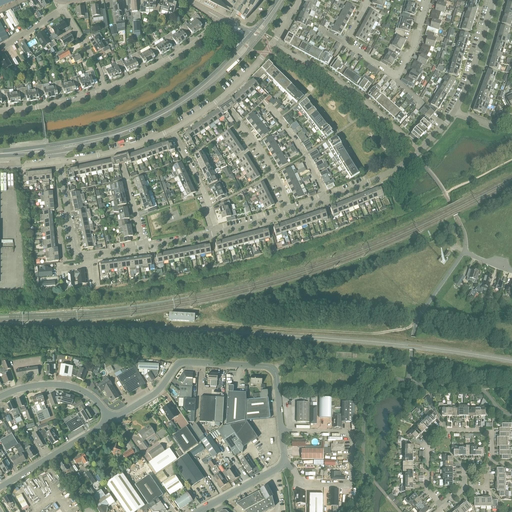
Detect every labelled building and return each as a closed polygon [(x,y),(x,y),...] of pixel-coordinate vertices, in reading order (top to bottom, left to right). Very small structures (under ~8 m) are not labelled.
[(46,0),(37,5),(40,10),(42,8),(43,8),(49,4),(49,3),(49,1),(48,1),(46,0)] [(145,10),(149,10),(149,0),(143,0),(143,6),(140,6),(140,13),(145,13),(145,10)] [(149,0),(149,10),(153,10),(153,13),(157,13),(159,6),(155,6),(155,0),(149,0)] [(159,6),(157,13),(161,14),(162,11),(170,11),(173,0),(166,0),(166,1),(164,1),(163,7),(159,6),(159,5),(159,6)] [(173,0),(170,11),(174,12),(173,14),(181,16),(183,9),(177,7),(178,3),(177,2),(177,1),(173,0)] [(237,0),(232,10),(234,11),(237,13),(235,16),(238,17),(238,16),(241,19),(244,22),(247,18),(250,15),(252,11),(255,7),(258,4),(260,0),(237,0)] [(377,5),(376,8),(383,10),(386,2),(380,0),(373,0),(373,4),(377,5)] [(412,0),(406,0),(406,1),(408,2),(407,8),(416,10),(417,5),(413,3),(412,3),(413,0),(412,0)] [(444,0),(435,0),(435,1),(438,2),(436,6),(445,9),(447,4),(444,3),(444,0)] [(315,9),(316,7),(306,3),(304,8),(315,13),(316,11),(315,9)] [(342,5),(341,7),(353,13),(356,7),(347,3),(345,6),(342,5)] [(469,5),(468,8),(477,11),(478,6),(468,3),(467,3),(466,4),(469,5)] [(98,10),(98,9),(98,5),(91,6),(93,17),(94,17),(96,18),(97,18),(103,17),(102,10),(99,10),(98,10)] [(444,13),(445,9),(436,6),(435,10),(433,9),(431,14),(440,16),(441,12),(444,13)] [(83,7),(76,8),(77,17),(84,17),(84,20),(88,20),(87,14),(84,14),(83,7)] [(341,14),(350,19),(353,13),(341,7),(340,8),(343,10),(341,14)] [(414,16),(416,10),(407,8),(404,7),(402,15),(409,17),(410,14),(414,16)] [(313,18),(315,13),(304,8),(301,13),(313,18)] [(371,10),(368,15),(380,22),(381,20),(378,18),(380,14),(371,10)] [(312,20),(313,18),(301,13),(299,18),(307,21),(308,18),(312,20)] [(475,16),(467,14),(464,13),(463,18),(474,21),(475,16)] [(191,23),(197,31),(201,29),(200,28),(202,27),(198,22),(201,20),(196,14),(192,18),(194,20),(191,23)] [(336,16),(335,18),(347,24),(350,19),(341,14),(339,17),(336,16)] [(443,17),(440,16),(431,14),(430,18),(433,19),(431,23),(440,26),(443,17)] [(368,15),(365,21),(374,26),(376,22),(379,23),(380,22),(368,15)] [(400,24),(411,27),(413,21),(408,20),(409,17),(402,15),(400,15),(399,18),(401,18),(400,24)] [(307,21),(299,18),(297,23),(301,24),(304,26),(307,27),(308,25),(309,25),(311,23),(307,21)] [(337,21),(335,24),(344,29),(347,24),(335,18),(334,20),(337,21)] [(461,24),(472,27),(474,21),(463,18),(461,24)] [(62,21),(51,28),(55,35),(56,34),(58,37),(63,34),(61,31),(66,28),(65,26),(66,26),(66,25),(65,24),(64,23),(64,22),(63,23),(62,21)] [(374,26),(365,21),(362,26),(374,33),(375,31),(372,29),(374,26)] [(301,24),(297,23),(295,22),(288,34),(289,34),(288,36),(293,39),(295,37),(300,27),(301,24)] [(186,23),(182,25),(186,31),(188,29),(192,34),(193,33),(194,34),(197,31),(191,23),(187,25),(186,23)] [(439,30),(440,26),(431,23),(430,27),(428,27),(426,31),(435,34),(436,29),(439,30)] [(344,29),(335,24),(333,29),(330,27),(329,29),(340,35),(344,29)] [(409,32),(411,27),(400,24),(398,29),(396,28),(395,31),(396,32),(404,35),(405,31),(409,32)] [(460,29),(462,29),(471,32),(472,27),(461,24),(460,29)] [(186,31),(182,25),(179,27),(181,30),(176,33),(182,42),(186,40),(185,39),(186,38),(183,33),(186,31)] [(362,26),(359,31),(368,36),(370,33),(373,35),(374,33),(362,26)] [(368,36),(359,31),(356,38),(367,44),(368,42),(365,40),(368,36)] [(434,38),(435,34),(426,31),(425,36),(428,36),(426,40),(435,43),(437,39),(434,38)] [(48,39),(46,36),(43,32),(41,33),(41,32),(37,34),(38,35),(36,37),(40,43),(39,43),(43,48),(50,43),(48,39)] [(402,38),(404,35),(396,32),(395,34),(398,36),(395,41),(403,45),(406,40),(402,38)] [(90,42),(93,47),(101,43),(99,40),(102,38),(99,33),(94,36),(96,39),(90,42)] [(167,35),(170,42),(173,40),(176,45),(178,44),(178,45),(182,42),(176,33),(172,35),(171,33),(167,35)] [(60,39),(64,46),(73,40),(70,34),(60,39)] [(163,41),(160,43),(166,52),(170,50),(169,49),(171,48),(168,43),(170,42),(167,35),(161,39),(163,41)] [(288,36),(286,39),(285,43),(290,45),(293,39),(288,36)] [(304,36),(302,40),(299,39),(295,48),(299,51),(306,38),(304,36)] [(28,39),(35,49),(38,47),(32,37),(28,39)] [(295,37),(293,39),(290,45),(295,48),(299,39),(295,37)] [(467,45),(468,40),(460,38),(457,37),(457,39),(459,40),(458,43),(467,45)] [(309,39),(307,38),(306,38),(299,51),(304,53),(309,44),(307,43),(309,39)] [(423,44),(421,48),(430,52),(430,51),(433,52),(435,43),(426,40),(425,45),(423,44)] [(401,50),(403,45),(395,41),(392,46),(390,45),(389,47),(394,50),(395,51),(397,48),(401,50)] [(19,45),(24,54),(28,52),(23,43),(19,45)] [(104,48),(101,43),(93,47),(96,53),(102,50),(104,52),(109,49),(107,46),(104,48)] [(151,45),(154,51),(157,50),(160,55),(162,54),(162,55),(166,52),(160,43),(155,46),(154,44),(151,45)] [(309,56),(314,47),(309,44),(304,53),(309,56)] [(150,49),(144,52),(150,62),(154,60),(153,59),(155,58),(152,53),(154,51),(151,45),(148,47),(150,49)] [(314,47),(309,56),(314,58),(318,50),(314,47)] [(395,51),(394,50),(389,47),(387,50),(389,51),(387,56),(395,61),(398,56),(394,53),(395,51)] [(503,53),(504,49),(495,47),(494,52),(504,55),(505,53),(503,53)] [(430,52),(421,48),(419,52),(421,54),(419,58),(428,62),(430,58),(427,56),(430,52)] [(318,61),(323,52),(318,50),(314,58),(318,61)] [(68,51),(58,56),(60,60),(70,54),(68,51)] [(139,51),(135,54),(138,60),(141,59),(144,64),(145,63),(146,64),(150,62),(144,52),(141,54),(139,51)] [(324,51),(323,52),(318,61),(323,63),(328,55),(329,52),(327,51),(325,51),(324,51)] [(9,55),(16,66),(19,64),(12,53),(9,55)] [(80,54),(79,55),(78,53),(71,57),(75,63),(81,59),(82,58),(80,54)] [(132,59),(128,60),(133,70),(137,68),(136,67),(138,67),(135,61),(138,60),(135,54),(130,56),(132,59)] [(328,55),(323,63),(328,66),(333,57),(328,55)] [(11,66),(5,56),(3,57),(2,56),(0,57),(0,64),(4,71),(11,66)] [(392,66),(395,61),(387,56),(385,59),(383,58),(380,62),(383,64),(384,61),(392,66)] [(330,67),(334,70),(340,62),(338,61),(339,59),(337,57),(330,67)] [(415,60),(413,64),(420,68),(423,65),(425,66),(428,62),(419,58),(417,61),(415,60)] [(121,60),(119,61),(121,68),(124,67),(127,72),(128,71),(129,72),(133,70),(128,60),(123,63),(121,60)] [(118,69),(121,68),(119,61),(110,65),(111,68),(115,78),(120,76),(119,75),(121,75),(118,69)] [(256,83),(264,75),(272,66),(268,62),(261,69),(261,68),(251,78),(253,80),(256,83)] [(344,65),(340,62),(334,70),(339,74),(344,65)] [(413,69),(411,73),(419,78),(421,74),(418,72),(420,68),(413,64),(410,68),(413,69)] [(343,77),(349,69),(344,65),(339,74),(343,77)] [(276,70),(272,66),(264,75),(266,77),(267,75),(269,77),(276,70)] [(115,78),(111,68),(106,70),(105,67),(101,68),(104,75),(107,74),(109,79),(111,79),(111,80),(115,78)] [(459,72),(447,68),(447,70),(450,71),(449,74),(457,77),(459,72)] [(353,72),(349,69),(343,77),(348,80),(353,72)] [(273,81),(280,73),(276,70),(269,77),(273,81)] [(489,70),(487,75),(495,78),(497,73),(489,70)] [(88,76),(85,77),(88,88),(92,87),(92,86),(94,85),(92,79),(96,78),(93,71),(88,73),(88,76)] [(352,83),(358,75),(353,72),(348,80),(352,83)] [(284,77),(280,73),(273,81),(277,84),(284,77)] [(422,80),(419,78),(411,73),(408,77),(406,76),(404,80),(412,84),(414,80),(420,84),(422,80)] [(362,78),(358,75),(352,83),(356,86),(362,78)] [(493,83),(495,78),(487,75),(485,80),(493,83)] [(74,78),(77,84),(80,83),(82,89),(83,88),(84,89),(88,88),(85,77),(79,79),(78,76),(74,78)] [(448,76),(445,81),(453,86),(456,81),(448,76)] [(288,81),(284,77),(277,84),(281,88),(288,81)] [(74,85),(77,84),(74,78),(70,79),(71,82),(67,83),(70,93),(74,92),(74,91),(76,91),(74,85)] [(367,81),(362,78),(356,86),(361,89),(367,81)] [(253,80),(248,84),(254,90),(259,86),(256,83),(253,80)] [(450,90),(453,86),(445,81),(442,80),(439,84),(442,86),(450,90)] [(491,88),(493,83),(485,80),(483,85),(491,88)] [(70,93),(67,83),(61,84),(60,81),(57,82),(59,89),(62,88),(64,94),(65,93),(65,94),(70,93)] [(292,85),(288,81),(281,88),(285,92),(292,85)] [(371,84),(367,81),(361,89),(366,93),(371,84)] [(55,86),(49,87),(51,98),(56,97),(56,96),(57,95),(56,89),(59,89),(57,82),(54,83),(55,86)] [(248,84),(244,88),(250,94),(254,90),(248,84)] [(43,85),(39,86),(40,93),(41,93),(44,92),(45,98),(47,98),(47,99),(51,98),(49,87),(43,88),(43,85)] [(296,89),(292,85),(285,92),(289,96),(296,89)] [(368,95),(373,99),(379,92),(379,91),(381,89),(378,87),(376,85),(368,95)] [(489,93),(491,88),(483,85),(481,90),(489,93)] [(35,90),(31,90),(33,101),(37,100),(37,99),(39,99),(38,93),(40,93),(39,86),(35,87),(35,90)] [(435,88),(437,89),(447,95),(450,90),(442,86),(440,89),(439,88),(437,86),(435,88)] [(22,89),(23,96),(26,95),(27,101),(28,101),(28,102),(33,101),(31,90),(27,91),(27,88),(22,89)] [(244,88),(240,91),(246,98),(250,94),(244,88)] [(17,92),(13,93),(14,104),(19,103),(19,102),(20,102),(20,96),(23,96),(22,89),(17,89),(17,92)] [(299,93),(296,89),(289,96),(286,98),(290,102),(292,100),(299,93)] [(444,100),(447,95),(437,89),(434,94),(437,95),(444,100)] [(9,90),(5,90),(4,98),(7,97),(8,103),(10,103),(10,104),(14,104),(13,93),(9,93),(9,90)] [(488,97),(489,93),(481,90),(479,95),(489,99),(490,97),(488,97)] [(240,91),(236,95),(242,102),(246,98),(240,91)] [(381,94),(379,92),(373,99),(376,102),(385,93),(383,91),(381,94)] [(303,96),(299,93),(292,100),(296,104),(303,96)] [(376,102),(380,106),(387,98),(384,96),(386,94),(385,93),(376,102)] [(231,98),(239,107),(238,106),(242,102),(236,95),(232,99),(231,98)] [(437,95),(434,100),(441,105),(444,100),(437,95)] [(489,101),(489,99),(479,95),(477,100),(486,103),(487,100),(489,101)] [(226,102),(224,103),(229,110),(232,108),(234,111),(239,107),(231,98),(226,102)] [(391,102),(387,98),(380,106),(384,109),(391,102)] [(299,112),(302,109),(310,103),(306,99),(293,109),(294,111),(297,109),(299,112)] [(433,106),(438,109),(439,109),(441,105),(434,100),(431,105),(433,106)] [(484,109),(486,103),(477,100),(475,105),(484,109)] [(388,113),(395,106),(391,102),(384,109),(388,113)] [(222,105),(217,108),(224,118),(229,115),(227,112),(229,110),(224,103),(222,105)] [(313,107),(310,103),(302,109),(299,112),(302,116),(303,115),(313,107)] [(487,110),(484,109),(475,105),(473,111),(485,115),(487,110)] [(399,109),(395,106),(388,113),(392,117),(399,109)] [(316,112),(313,107),(303,115),(306,120),(309,118),(308,118),(316,112)] [(218,110),(213,113),(218,120),(223,117),(224,118),(217,108),(217,109),(218,110)] [(403,113),(399,109),(392,117),(396,120),(403,113)] [(245,119),(249,124),(259,115),(258,114),(256,116),(253,112),(245,119)] [(308,118),(309,118),(310,120),(308,122),(310,124),(320,116),(316,112),(308,118)] [(213,113),(209,116),(214,123),(218,120),(213,113)] [(407,117),(403,113),(396,120),(400,124),(407,117)] [(261,117),(259,115),(249,124),(253,129),(261,122),(258,119),(261,117)] [(209,116),(204,119),(209,127),(214,123),(209,116)] [(323,120),(320,116),(310,124),(313,128),(323,120)] [(433,124),(429,120),(426,117),(422,121),(430,128),(433,124)] [(204,119),(199,123),(204,130),(209,127),(204,119)] [(326,125),(323,120),(313,128),(316,132),(319,131),(326,125)] [(430,128),(422,121),(419,125),(426,132),(430,128)] [(253,129),(257,133),(267,125),(266,123),(263,126),(261,122),(253,129)] [(199,123),(195,126),(200,133),(204,130),(199,123)] [(417,127),(415,130),(423,136),(426,132),(419,125),(419,126),(416,124),(415,125),(417,127)] [(269,127),(267,125),(257,133),(261,139),(269,132),(266,129),(269,127)] [(319,131),(322,135),(330,129),(326,125),(319,131)] [(195,126),(190,129),(195,136),(200,133),(195,126)] [(190,129),(185,132),(193,143),(190,139),(195,136),(190,129)] [(330,129),(322,135),(319,137),(322,142),(333,133),(330,129)] [(221,142),(222,143),(233,136),(229,130),(221,136),(223,140),(221,142)] [(419,141),(423,136),(415,130),(411,134),(419,141)] [(186,134),(181,137),(186,144),(188,147),(193,143),(185,132),(186,134)] [(266,147),(275,142),(272,138),(275,136),(274,134),(263,141),(266,147)] [(236,141),(233,136),(222,143),(223,145),(226,143),(228,147),(236,141)] [(325,143),(328,148),(339,141),(336,136),(325,143)] [(236,141),(228,147),(231,150),(228,152),(229,154),(240,146),(236,141)] [(328,148),(331,152),(342,146),(339,141),(328,148)] [(165,142),(160,144),(163,153),(168,151),(169,155),(170,155),(165,142)] [(165,142),(170,155),(175,153),(171,142),(166,144),(165,142)] [(275,142),(266,147),(269,152),(281,145),(280,144),(277,145),(275,142)] [(160,144),(154,146),(157,154),(163,153),(160,144)] [(269,152),(273,158),(281,152),(279,149),(282,147),(281,145),(269,152)] [(154,146),(149,148),(152,156),(157,154),(154,146)] [(244,152),(240,146),(229,154),(230,155),(233,153),(236,157),(244,152)] [(334,157),(336,156),(345,150),(342,146),(331,152),(334,157)] [(149,148),(144,150),(147,158),(152,156),(149,148)] [(144,150),(138,152),(141,160),(147,158),(144,150)] [(317,150),(309,155),(311,158),(319,154),(317,150)] [(345,150),(336,156),(334,157),(337,162),(348,155),(345,150)] [(138,152),(133,154),(136,162),(141,160),(138,152)] [(194,156),(197,161),(205,157),(202,152),(194,156)] [(273,158),(276,163),(287,156),(286,154),(283,156),(281,152),(273,158)] [(121,156),(119,157),(121,165),(124,164),(125,167),(131,165),(127,154),(122,156),(121,156)] [(127,154),(131,165),(131,164),(136,162),(133,154),(128,156),(127,154)] [(237,166),(238,167),(249,160),(246,155),(237,160),(240,164),(237,166)] [(337,162),(340,166),(350,160),(348,155),(337,162)] [(287,156),(276,163),(279,169),(288,163),(285,160),(288,158),(287,156)] [(116,157),(111,159),(113,170),(119,169),(118,166),(121,165),(119,157),(117,157),(116,157)] [(207,162),(205,157),(197,161),(199,166),(207,162)] [(253,166),(249,160),(238,167),(239,169),(242,167),(244,171),(253,166)] [(342,171),(345,170),(353,164),(350,160),(340,166),(342,171)] [(202,171),(210,166),(212,165),(211,164),(209,165),(207,162),(199,166),(202,171)] [(173,167),(175,172),(183,168),(181,163),(173,167)] [(356,169),(353,164),(345,170),(348,174),(356,169)] [(212,171),(210,168),(213,167),(212,165),(210,166),(202,171),(204,175),(212,171)] [(256,171),(253,166),(244,171),(242,172),(244,176),(245,178),(256,171)] [(284,177),(296,172),(295,170),(292,171),(290,167),(281,171),(284,177)] [(72,170),(67,171),(69,182),(75,181),(72,168),(72,170)] [(186,173),(183,168),(175,172),(172,173),(174,178),(178,177),(186,173)] [(359,174),(356,169),(348,174),(350,179),(359,174)] [(214,176),(217,175),(218,175),(215,170),(212,171),(204,175),(206,180),(214,176)] [(259,177),(256,171),(245,178),(246,180),(249,178),(251,182),(259,177)] [(284,177),(287,183),(296,179),(294,175),(297,173),(296,172),(284,177)] [(180,182),(188,178),(186,173),(178,177),(180,182)] [(330,176),(328,173),(321,177),(323,180),(323,182),(329,179),(328,177),(330,176)] [(217,177),(217,175),(214,176),(206,180),(209,185),(217,181),(215,178),(217,177)] [(144,182),(143,180),(145,180),(146,178),(145,176),(134,180),(136,185),(144,182)] [(182,187),(192,182),(189,177),(188,178),(180,182),(182,187)] [(287,183),(290,189),(302,183),(301,181),(298,182),(296,179),(287,183)] [(211,189),(213,194),(221,190),(219,185),(221,184),(220,181),(212,185),(214,188),(211,189)] [(137,190),(146,187),(144,182),(136,185),(137,190)] [(184,192),(194,187),(192,182),(182,187),(184,192)] [(257,193),(266,189),(263,182),(251,188),(252,190),(255,189),(257,193)] [(290,189),(292,194),(301,190),(299,186),(302,185),(302,183),(290,189)] [(149,186),(146,187),(137,190),(139,195),(148,192),(147,190),(149,190),(149,188),(149,186)] [(194,187),(184,192),(187,197),(183,198),(184,201),(194,197),(192,194),(196,192),(194,187)] [(378,188),(374,189),(378,197),(378,199),(384,197),(380,188),(379,189),(378,188)] [(266,189),(257,193),(259,196),(256,198),(256,200),(268,194),(266,189)] [(369,191),(373,199),(378,197),(374,189),(369,191)] [(221,190),(213,194),(216,199),(218,198),(219,201),(227,197),(226,194),(224,195),(221,190)] [(303,194),(301,190),(292,194),(295,200),(307,195),(306,192),(303,194)] [(369,191),(364,193),(368,201),(373,199),(369,191)] [(71,193),(72,200),(84,197),(83,194),(80,195),(79,192),(71,193)] [(149,198),(148,192),(139,195),(141,201),(149,198)] [(364,193),(360,195),(363,204),(368,201),(364,193)] [(271,199),(268,194),(256,200),(257,202),(260,200),(262,203),(271,199)] [(355,197),(358,206),(363,204),(360,195),(355,197)] [(72,200),(73,206),(82,204),(81,201),(85,201),(84,197),(72,200)] [(355,197),(350,199),(353,208),(358,206),(355,197)] [(143,206),(151,203),(149,198),(141,201),(143,206)] [(271,199),(262,203),(264,208),(261,209),(262,211),(274,205),(271,199)] [(345,201),(348,210),(353,208),(350,199),(345,201)] [(220,214),(233,211),(233,210),(232,205),(230,206),(229,201),(219,204),(220,208),(219,208),(220,214)] [(345,201),(340,203),(343,212),(348,210),(345,201)] [(148,213),(149,213),(156,210),(155,207),(153,208),(151,203),(143,206),(145,211),(147,210),(148,213)] [(340,203),(335,205),(338,214),(343,212),(340,203)] [(75,213),(77,212),(86,210),(87,210),(86,207),(82,207),(82,204),(73,206),(75,213)] [(124,209),(123,205),(117,207),(112,208),(113,212),(118,213),(119,215),(128,214),(127,208),(124,209)] [(339,215),(338,214),(335,205),(331,207),(332,208),(330,209),(333,217),(339,215)] [(77,212),(78,218),(90,215),(89,209),(87,210),(86,210),(77,212)] [(319,212),(321,220),(322,221),(327,219),(325,211),(323,212),(322,210),(319,212)] [(222,219),(226,218),(227,222),(235,220),(235,217),(231,218),(231,217),(234,216),(233,211),(220,214),(222,219)] [(118,225),(128,223),(127,220),(129,219),(128,214),(119,215),(120,221),(118,221),(118,225)] [(79,224),(88,222),(88,219),(91,218),(90,215),(78,218),(79,224)] [(121,228),(122,228),(118,229),(118,234),(123,233),(131,231),(130,225),(128,226),(128,223),(118,225),(119,228),(121,228)] [(281,234),(278,225),(274,226),(275,228),(273,228),(276,237),(281,235),(281,234)] [(82,236),(91,235),(90,232),(93,231),(93,228),(81,230),(82,236)] [(261,230),(264,239),(264,240),(270,239),(268,230),(266,231),(265,229),(261,230)] [(96,243),(95,240),(83,243),(85,249),(93,247),(92,244),(96,243)] [(223,250),(220,241),(216,242),(217,244),(215,244),(217,253),(223,251),(223,250)] [(108,274),(106,262),(100,263),(101,271),(104,271),(105,274),(108,274)] [(468,280),(472,282),(476,270),(470,269),(467,277),(469,277),(468,280)] [(50,277),(50,270),(38,271),(38,278),(50,277)] [(76,271),(78,285),(84,284),(83,270),(76,271)] [(485,276),(483,285),(484,286),(483,287),(487,288),(488,285),(490,286),(492,278),(491,278),(492,275),(487,274),(487,277),(485,276)] [(71,275),(64,275),(65,287),(66,287),(72,287),(71,275)] [(455,283),(459,286),(464,278),(461,276),(455,283)] [(495,284),(493,287),(495,287),(498,289),(501,289),(502,287),(503,281),(501,281),(497,280),(496,285),(495,284)] [(479,285),(479,287),(478,287),(474,291),(481,294),(483,290),(486,291),(487,288),(483,287),(479,285)] [(493,307),(485,301),(483,304),(491,310),(493,307)] [(147,370),(147,375),(144,377),(148,383),(149,383),(151,384),(153,380),(153,381),(154,380),(154,379),(157,375),(158,375),(158,371),(158,365),(138,364),(138,370),(147,370)] [(44,372),(46,372),(46,376),(47,376),(48,376),(49,376),(50,375),(52,375),(52,367),(51,367),(51,365),(44,365),(44,369),(44,372)] [(73,370),(72,369),(73,367),(61,365),(60,370),(59,376),(67,377),(67,376),(71,377),(71,376),(72,376),(73,370)] [(128,395),(142,386),(145,384),(134,366),(116,377),(125,392),(126,392),(128,395)] [(37,367),(16,370),(17,378),(38,375),(37,367)] [(79,372),(73,370),(72,376),(76,378),(83,381),(86,371),(80,369),(79,372)] [(6,384),(7,384),(9,384),(9,383),(11,382),(8,374),(7,372),(2,374),(3,376),(6,384)] [(181,387),(192,387),(192,379),(193,373),(183,373),(177,381),(182,384),(181,384),(181,387)] [(216,387),(217,381),(217,375),(208,374),(207,376),(207,377),(207,380),(210,380),(210,387),(216,387)] [(251,376),(250,384),(261,384),(262,377),(251,376)] [(108,379),(108,380),(107,378),(106,378),(102,380),(102,381),(103,382),(97,386),(101,392),(104,391),(106,395),(110,403),(119,397),(108,379)] [(226,425),(242,421),(243,393),(233,392),(233,386),(228,386),(226,425)] [(192,387),(181,387),(180,387),(179,399),(183,399),(182,407),(185,412),(194,412),(195,400),(191,399),(192,387)] [(252,395),(252,400),(267,398),(267,396),(267,391),(260,391),(260,394),(252,395)] [(245,393),(243,393),(242,421),(244,421),(270,418),(268,398),(267,398),(252,400),(251,400),(251,397),(246,398),(245,393)] [(53,394),(48,396),(51,406),(57,404),(60,403),(73,406),(75,409),(82,404),(81,401),(75,404),(74,402),(72,402),(74,397),(62,394),(61,398),(57,397),(55,398),(53,394)] [(32,399),(37,413),(35,413),(39,422),(39,421),(49,418),(49,417),(47,418),(45,410),(46,410),(43,403),(44,403),(42,395),(32,399)] [(223,398),(216,398),(200,397),(199,422),(209,423),(209,427),(214,428),(214,423),(222,423),(223,398)] [(332,418),(332,398),(320,397),(320,418),(332,418)] [(21,414),(25,412),(26,411),(24,406),(22,399),(19,400),(19,399),(17,400),(17,401),(16,401),(19,408),(21,414)] [(17,415),(16,412),(15,410),(12,402),(11,403),(10,402),(8,403),(8,404),(7,404),(10,412),(12,414),(13,414),(14,416),(13,417),(14,419),(18,418),(17,415)] [(343,402),(342,422),(355,422),(355,403),(343,402)] [(297,403),(297,423),(310,424),(310,403),(297,403)] [(447,417),(447,405),(443,405),(443,403),(439,403),(439,407),(440,407),(440,414),(442,414),(442,417),(447,417)] [(171,408),(169,404),(167,406),(166,405),(164,406),(164,408),(162,409),(166,415),(170,421),(177,416),(173,411),(174,411),(171,408)] [(311,425),(318,425),(319,408),(311,407),(311,425)] [(92,419),(86,409),(79,413),(85,423),(92,419)] [(425,415),(426,415),(433,422),(436,419),(435,417),(436,416),(430,409),(428,409),(425,413),(425,415)] [(83,425),(83,424),(85,423),(79,413),(77,415),(78,416),(65,424),(66,426),(71,433),(83,425)] [(422,419),(429,426),(431,424),(433,426),(435,424),(433,422),(426,415),(422,419)] [(419,422),(428,431),(429,430),(428,428),(429,426),(422,419),(419,422)] [(222,427),(217,431),(234,456),(240,453),(242,453),(243,448),(257,438),(246,422),(222,427)] [(428,431),(419,422),(415,425),(423,433),(425,431),(426,433),(428,431)] [(499,429),(500,433),(511,433),(511,432),(510,432),(510,426),(511,425),(511,423),(502,423),(502,428),(503,428),(503,429),(499,429)] [(191,428),(198,439),(203,436),(196,425),(191,428)] [(415,425),(412,429),(419,436),(421,438),(423,436),(421,435),(423,433),(415,425)] [(149,426),(138,433),(143,441),(154,433),(149,426)] [(172,436),(184,453),(197,444),(186,427),(172,436)] [(419,436),(412,429),(407,434),(412,440),(414,438),(416,440),(419,436)] [(44,430),(41,432),(45,438),(47,437),(52,445),(58,441),(52,431),(47,434),(44,430)] [(45,438),(41,432),(39,433),(39,432),(32,436),(39,448),(46,444),(43,440),(45,438)] [(21,453),(23,452),(18,445),(14,438),(17,436),(16,433),(12,435),(11,434),(0,440),(0,441),(6,452),(15,447),(20,453),(21,453)] [(511,435),(511,433),(500,433),(500,437),(500,438),(497,438),(497,442),(508,441),(508,435),(511,435)] [(209,436),(201,442),(212,458),(220,453),(209,436)] [(500,446),(500,450),(511,450),(511,448),(508,448),(508,441),(497,442),(497,445),(500,445),(500,446)] [(28,444),(27,444),(26,442),(22,444),(24,446),(24,447),(25,449),(26,452),(30,459),(35,456),(31,449),(29,447),(30,447),(28,444)] [(116,444),(109,449),(114,456),(120,451),(116,444)] [(200,444),(190,452),(193,457),(204,450),(200,444)] [(148,463),(156,474),(177,460),(169,449),(165,452),(160,445),(147,453),(152,460),(148,463)] [(131,449),(122,455),(125,460),(134,454),(131,449)] [(302,449),(302,459),(324,459),(324,449),(302,449)] [(511,451),(511,450),(500,450),(500,454),(503,454),(503,455),(502,455),(502,460),(511,459),(511,457),(510,457),(510,451),(511,451)] [(21,453),(20,453),(10,459),(15,467),(25,461),(21,453)] [(83,454),(73,460),(76,465),(81,461),(84,465),(88,462),(83,454)] [(204,479),(199,472),(186,454),(173,463),(190,488),(204,479)] [(247,456),(240,461),(248,473),(254,468),(247,456)] [(216,465),(213,460),(208,464),(211,468),(216,465)] [(4,462),(1,464),(0,464),(0,466),(4,474),(5,473),(6,473),(7,472),(9,470),(6,464),(5,464),(4,462)] [(59,465),(59,466),(63,473),(65,476),(70,472),(71,474),(73,472),(68,464),(66,465),(64,462),(62,464),(61,463),(59,465)] [(228,472),(226,470),(222,473),(225,477),(228,476),(231,481),(238,477),(232,469),(228,472)] [(88,473),(79,479),(89,493),(92,491),(89,487),(95,482),(88,473)] [(121,473),(106,484),(124,511),(135,511),(144,506),(121,473)] [(220,474),(214,478),(220,488),(226,484),(220,474)] [(149,475),(134,485),(147,504),(152,511),(161,511),(167,511),(158,499),(163,495),(149,475)] [(174,475),(161,483),(170,496),(183,488),(174,475)] [(413,484),(403,484),(402,484),(402,487),(401,487),(401,492),(404,492),(404,491),(411,491),(411,489),(413,489),(413,484)] [(71,492),(76,500),(83,495),(78,487),(71,492)] [(237,506),(244,511),(264,511),(274,507),(271,497),(272,496),(270,494),(271,493),(270,489),(268,490),(267,487),(260,491),(258,493),(258,492),(235,504),(237,506)] [(98,511),(105,511),(107,508),(114,503),(108,494),(105,497),(100,490),(89,498),(93,505),(95,503),(98,508),(96,509),(98,511)] [(343,490),(343,503),(351,503),(351,490),(343,490)] [(508,491),(506,491),(498,491),(498,495),(501,495),(501,497),(503,497),(503,500),(508,500),(508,491)] [(186,492),(173,501),(180,510),(192,501),(186,492)] [(305,492),(296,492),(296,495),(295,495),(295,500),(296,500),(296,503),(305,503),(305,492)] [(323,511),(324,494),(310,494),(310,511),(323,511)] [(419,498),(415,494),(414,496),(412,494),(406,499),(406,498),(404,500),(407,504),(408,503),(410,506),(419,498)] [(8,496),(3,499),(7,506),(9,508),(10,510),(12,509),(11,507),(14,505),(12,503),(8,496)] [(419,498),(410,506),(411,505),(414,508),(422,502),(420,500),(422,498),(420,496),(419,498)] [(463,506),(468,511),(472,508),(466,500),(463,503),(465,505),(463,506)] [(422,510),(426,507),(425,505),(427,504),(425,502),(423,504),(422,502),(414,508),(417,511),(421,509),(422,510)]
